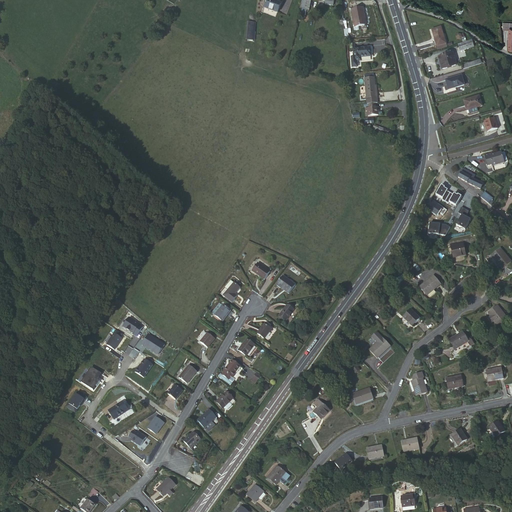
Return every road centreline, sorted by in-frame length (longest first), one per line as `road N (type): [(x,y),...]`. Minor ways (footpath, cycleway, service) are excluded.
road 1 (secondary): [(197,511),(397,229),(422,158)]
road 2 (residential): [(381,424),(414,348),(476,303)]
road 3 (secondary): [(422,158),(422,106),(395,10)]
road 4 (residential): [(277,511),(334,444),(381,424)]
road 5 (residential): [(179,421),(251,304)]
road 6 (residential): [(117,377),(86,422),(149,470)]
road 7 (residential): [(381,424),(511,401)]
road 8 (residential): [(393,5),(511,54)]
